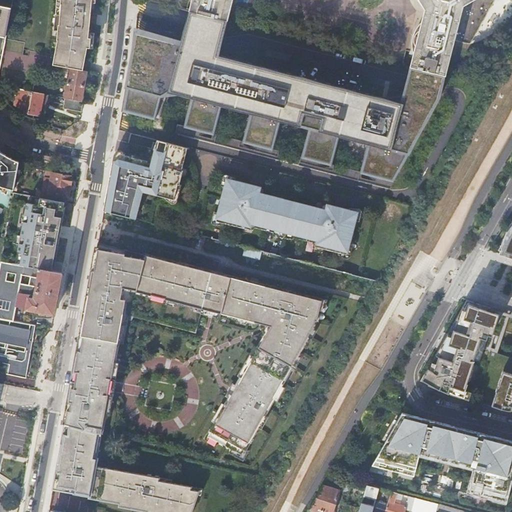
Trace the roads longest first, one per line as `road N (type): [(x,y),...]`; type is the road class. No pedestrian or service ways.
road 1 (residential): [(96,159),(33,511)]
road 2 (residential): [(511,187),(408,379),(423,405),(511,428)]
road 3 (residential): [(96,159),(123,0)]
